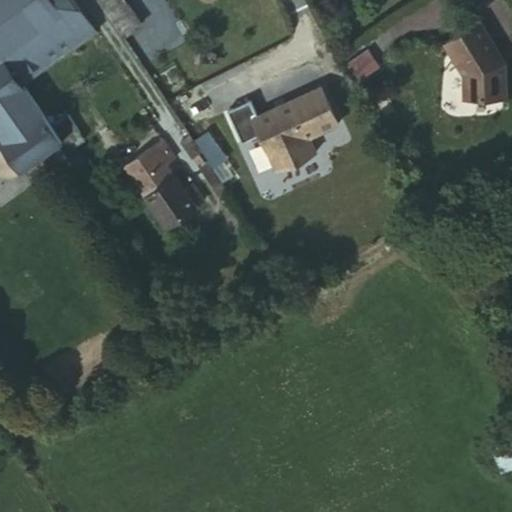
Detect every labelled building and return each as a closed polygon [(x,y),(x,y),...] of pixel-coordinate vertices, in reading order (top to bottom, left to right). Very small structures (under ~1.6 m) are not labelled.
[(0,150),(22,181),(61,154),(18,88),(87,38),(62,0),(0,0),(0,139),(4,146),(0,148),(0,150)] [(116,0),(87,0),(104,26),(114,40),(134,27),(116,0)] [(460,79),(461,103),(503,102),(503,67),(478,26),(442,48),(460,79)] [(238,103),(215,113),(228,145),(247,138),(262,175),(302,158),(295,142),(325,130),(310,92),(245,119),(238,103)] [(67,155),(81,146),(64,118),(50,128),(67,155)] [(170,145),(187,171),(197,164),(186,149),(179,138),(170,145)] [(201,139),(186,149),(197,164),(201,170),(215,160),(201,139)] [(118,172),(138,202),(168,183),(159,170),(166,164),(154,147),(118,172)] [(206,201),(218,194),(201,170),(197,164),(187,171),(206,201)] [(168,183),(138,202),(160,235),(197,209),(185,191),(177,197),(168,183)]
